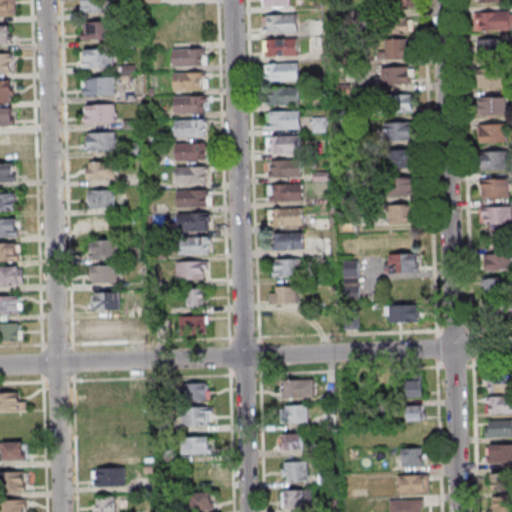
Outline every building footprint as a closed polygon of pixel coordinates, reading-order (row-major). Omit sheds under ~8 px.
[(0,0),(0,14),(16,15),(16,0),(0,0)] [(108,11),(108,0),(82,0),(82,11),(108,11)] [(471,11),(471,30),(511,29),(511,27),(511,26),(511,13),(509,14),(509,10),(471,11)] [(299,14),(264,14),(264,32),(299,32),(299,14)] [(413,33),(413,18),(383,18),(383,33),(413,33)] [(82,21),(82,39),(110,39),(110,21),(82,21)] [(12,25),(0,25),(0,44),(12,45),(12,25)] [(384,38),(384,58),(409,58),(409,38),(384,38)] [(503,38),(480,38),(480,53),(503,53),(503,38)] [(264,39),(264,56),(299,56),(299,39),(264,39)] [(173,49),(205,47),(205,54),(202,54),(202,64),(174,66),(173,49)] [(85,49),(112,48),(112,66),(85,67),(85,49)] [(0,53),(0,72),(13,72),(13,53),(0,53)] [(298,81),(298,63),(265,63),(265,81),(298,81)] [(381,66),(381,84),(410,84),(411,66),(381,66)] [(479,87),(508,87),(508,70),(479,70),(479,87)] [(174,72),(206,71),(206,77),(203,77),(203,88),(175,89),(174,72)] [(88,77),(115,76),(115,94),(88,94),(88,77)] [(0,100),(13,101),(13,80),(0,80),(0,100)] [(267,105),(299,105),(299,87),(267,87),(267,105)] [(175,95),(207,94),(207,101),(204,101),(204,111),(176,112),(175,95)] [(413,112),(413,95),(383,95),(383,112),(413,112)] [(509,97),(479,97),(479,115),(509,115),(509,97)] [(88,104),(115,103),(115,121),(89,122),(88,104)] [(0,125),(14,125),(13,107),(0,107),(0,125)] [(268,110),(268,128),(300,128),(300,110),(268,110)] [(314,117),(314,132),(327,132),(327,117),(314,117)] [(176,119),(208,118),(208,125),(205,125),(205,135),(177,136),(176,119)] [(384,139),(415,139),(415,122),(384,122),(384,139)] [(479,124),(479,142),(508,141),(507,124),(479,124)] [(86,132),(86,150),(117,149),(116,132),(86,132)] [(0,153),(15,153),(15,135),(0,135),(0,153)] [(266,135),(266,153),(301,153),(301,135),(266,135)] [(177,143),(209,142),(209,148),(206,148),(206,159),(178,160),(177,143)] [(390,150),(390,167),(416,167),(416,150),(390,150)] [(481,151),(481,169),(509,169),(509,151),(481,151)] [(269,176),(303,176),(303,159),(269,159),(269,176)] [(115,161),(86,161),(86,179),(115,178),(115,161)] [(0,162),(0,181),(17,181),(17,163),(0,162)] [(177,166),(209,165),(209,172),(206,172),(206,182),(178,183),(177,166)] [(418,196),(418,178),(393,178),(393,196),(418,196)] [(482,179),(482,197),(510,197),(510,178),(482,179)] [(268,201),(302,201),(302,184),(268,184),(268,201)] [(178,190),(210,188),(210,195),(207,195),(207,205),(179,207),(178,190)] [(114,189),(89,189),(89,208),(114,208),(114,189)] [(16,193),(0,192),(0,210),(16,210),(16,193)] [(389,223),(417,223),(417,204),(389,204),(389,223)] [(511,206),(481,207),(481,224),(511,223),(511,206)] [(270,226),(306,226),(306,208),(270,208),(270,226)] [(178,213),(210,211),(210,218),(207,218),(207,228),(179,230),(178,213)] [(0,236),(18,236),(18,218),(0,218),(0,236)] [(278,250),(300,250),(300,232),(278,232),(278,250)] [(179,237),(210,236),(211,242),(207,243),(208,253),(180,254),(179,237)] [(91,258),(117,258),(117,239),(91,239),(91,258)] [(0,242),(0,261),(20,261),(20,242),(0,242)] [(511,253),(484,253),(484,270),(511,270),(511,253)] [(386,273),(418,273),(418,254),(386,254),(386,273)] [(273,259),(273,277),(298,277),(298,259),(273,259)] [(176,261),(208,260),(208,266),(205,267),(205,277),(177,278),(176,261)] [(360,260),(343,260),(343,290),(360,290),(360,260)] [(117,264),(90,264),(90,282),(117,282),(117,264)] [(0,285),(24,285),(24,265),(0,265),(0,285)] [(508,279),(483,279),(483,296),(508,296),(508,279)] [(270,286),(270,303),(299,303),(299,286),(270,286)] [(188,288),(188,306),(204,306),(204,288),(188,288)] [(119,309),(119,291),(93,291),(93,309),(119,309)] [(22,295),(0,295),(0,313),(22,314),(22,295)] [(511,320),(511,304),(485,305),(485,321),(511,320)] [(421,305),(385,305),(385,321),(421,321),(421,305)] [(277,327),(298,327),(298,311),(277,311),(277,327)] [(207,315),(180,315),(180,333),(207,333),(207,315)] [(89,338),(144,338),(144,320),(123,320),(123,319),(89,319),(89,338)] [(0,339),(23,339),(23,323),(0,323),(0,339)] [(511,391),(511,373),(486,373),(486,391),(511,391)] [(423,396),(423,375),(404,375),(404,396),(423,396)] [(314,397),(314,379),(281,379),(281,397),(314,397)] [(210,399),(210,383),(185,383),(185,399),(210,399)] [(118,404),(118,387),(94,387),(94,404),(118,404)] [(0,392),(21,392),(21,401),(26,401),(26,410),(0,410),(0,392)] [(485,414),(511,413),(511,396),(485,396),(485,414)] [(309,423),(309,405),(287,405),(287,423),(309,423)] [(424,405),(407,405),(407,421),(424,421),(424,405)] [(213,407),(185,407),(185,425),(213,425),(213,407)] [(511,419),(484,420),(484,437),(511,436),(511,419)] [(278,449),(303,449),(303,434),(278,434),(278,449)] [(213,453),(212,436),(180,436),(180,453),(213,453)] [(0,441),(28,441),(28,459),(0,459),(0,441)] [(488,463),(511,462),(511,443),(488,444),(488,463)] [(401,466),(424,466),(424,447),(401,447),(401,466)] [(282,480),(308,480),(308,462),(282,462),(282,480)] [(92,467),(92,484),(125,484),(125,467),(92,467)] [(0,471),(24,471),(24,489),(0,489),(0,471)] [(511,491),(511,472),(487,473),(487,492),(511,491)] [(429,474),(398,474),(398,493),(429,493),(429,474)] [(281,507),(311,507),(311,490),(281,490),(281,507)] [(193,492),(193,510),(215,510),(215,492),(193,492)] [(117,511),(117,496),(96,496),(95,511),(117,511)] [(0,511),(0,499),(25,499),(25,511),(0,511)] [(422,511),(423,499),(391,499),(390,511),(422,511)]
